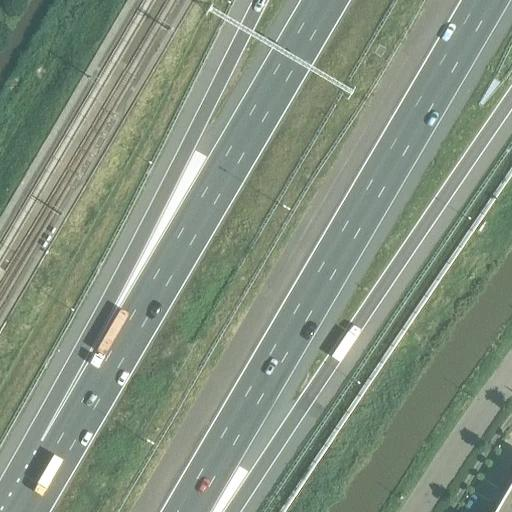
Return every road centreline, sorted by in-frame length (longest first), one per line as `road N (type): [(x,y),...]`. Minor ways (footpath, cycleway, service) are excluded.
road 1 (motorway): [(187,511),(488,0)]
road 2 (motorway): [(329,0),(60,449)]
road 3 (motorway): [(225,511),(511,102)]
road 4 (motorway): [(262,0),(139,244),(60,449)]
road 5 (unclassified): [(511,372),(419,511)]
